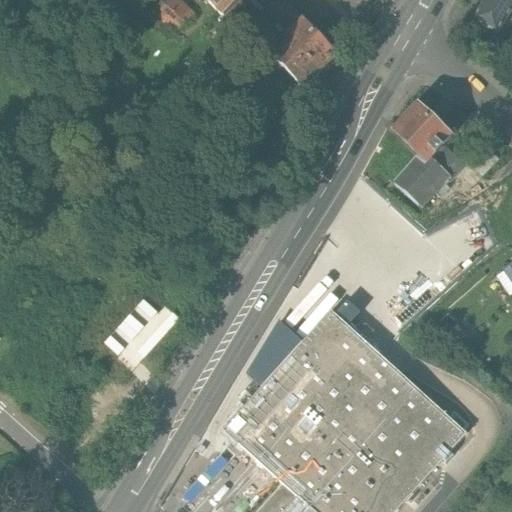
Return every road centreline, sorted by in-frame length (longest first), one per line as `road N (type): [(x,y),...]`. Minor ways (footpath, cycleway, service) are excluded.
road 1 (primary): [(117,511),(404,36)]
road 2 (residential): [(404,36),(472,85),(511,134)]
